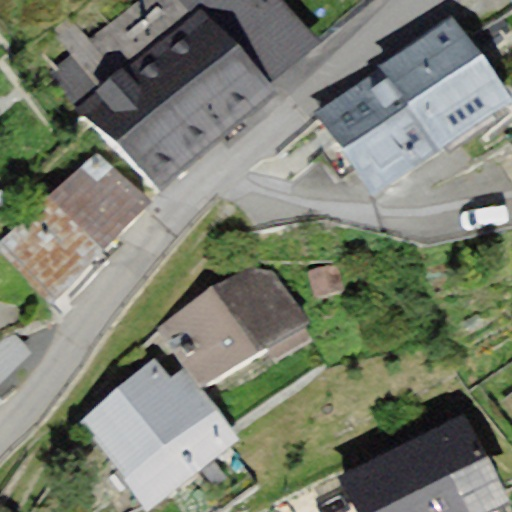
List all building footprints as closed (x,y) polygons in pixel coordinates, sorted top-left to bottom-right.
[(102,137),(146,191),(225,128),(273,89),(264,78),(320,37),(287,0),(133,0),(46,66),(102,137)] [(331,130),(371,189),(508,97),(451,13),(396,50),(379,61),(382,65),(317,109),(331,130)] [(95,152),(0,237),(0,249),(51,303),(91,260),(106,244),(145,202),(95,152)] [(216,282),(158,326),(174,344),(187,366),(203,389),(308,318),(272,268),(250,264),(216,282)] [(152,359),(117,384),(78,421),(111,463),(145,508),(239,437),(203,389),(187,366),(168,378),(152,359)] [(348,488),(301,511),(479,511),(503,500),(460,418),(343,478),(348,488)]
